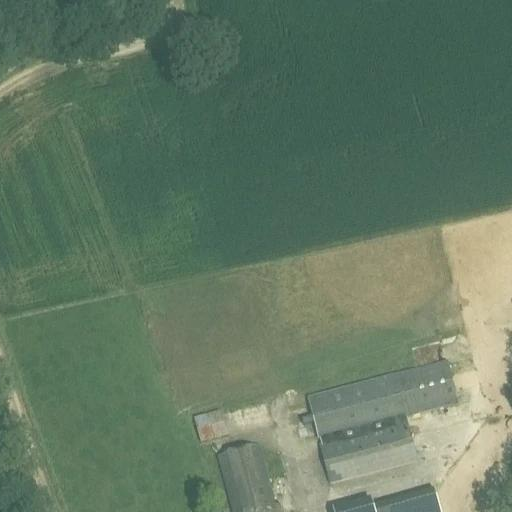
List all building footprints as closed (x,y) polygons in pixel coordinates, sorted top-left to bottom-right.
[(511,295),(511,263),(499,290),(511,295)] [(418,463),(407,420),(461,406),(449,362),(309,399),(331,485),(418,463)] [(201,444),(228,438),(221,413),(195,420),(201,444)] [(280,511),(279,507),(276,508),(260,449),(218,459),(232,511),(280,511)] [(345,511),(438,511),(432,489),(345,511)]
